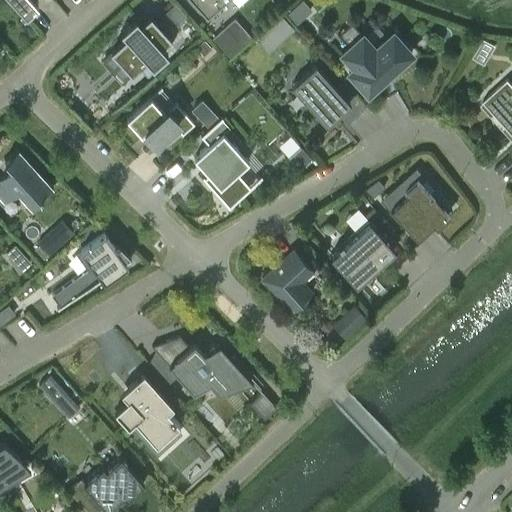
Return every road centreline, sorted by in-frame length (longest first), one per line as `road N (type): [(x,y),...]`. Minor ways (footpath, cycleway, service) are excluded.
road 1 (residential): [(195,262),(409,132),(445,141),(506,222),(330,387)]
road 2 (residential): [(19,85),(195,262)]
road 3 (residential): [(195,262),(0,377)]
road 4 (residential): [(195,262),(330,387)]
road 5 (residential): [(330,387),(199,511)]
road 6 (residential): [(330,387),(450,511)]
road 7 (residential): [(19,85),(105,0)]
